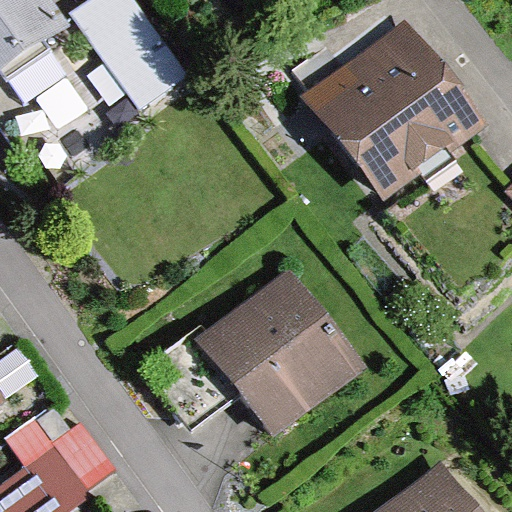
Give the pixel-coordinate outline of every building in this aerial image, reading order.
[(33,0),(0,0),(0,82),(61,43),(33,0)] [(183,96),(119,0),(118,0),(75,29),(139,125),(183,96)] [(364,102),(320,133),(377,216),(480,145),(406,40),(349,80),(364,102)] [(292,288),(197,359),(271,457),(366,386),(292,288)] [(28,475),(0,494),(0,511),(83,511),(113,491),(61,420),(13,454),(28,475)] [(466,511),(438,478),(397,511),(466,511)]
